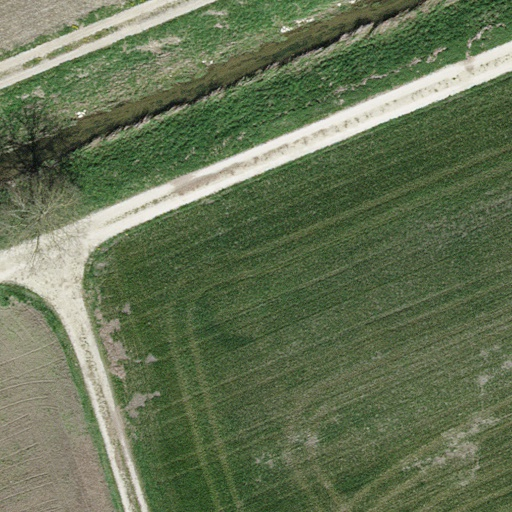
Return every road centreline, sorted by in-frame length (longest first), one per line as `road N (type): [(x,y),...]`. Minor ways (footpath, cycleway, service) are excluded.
road 1 (track): [(511,47),(0,258)]
road 2 (track): [(38,242),(77,328),(133,511)]
road 3 (track): [(0,82),(199,0)]
